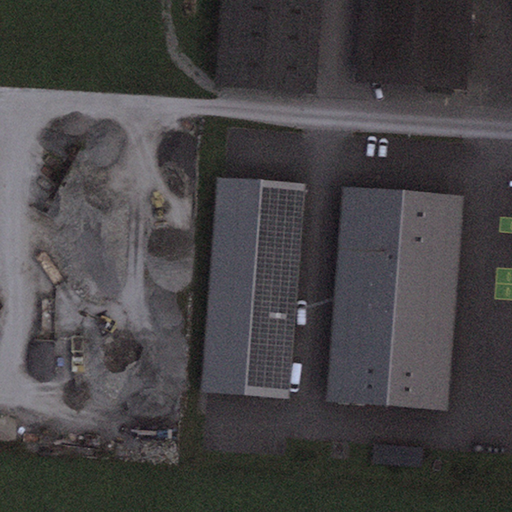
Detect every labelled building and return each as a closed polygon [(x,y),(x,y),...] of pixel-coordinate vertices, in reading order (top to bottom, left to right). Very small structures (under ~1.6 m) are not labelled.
[(251,53),(249,80),(301,84),(306,0),(231,0),(228,51),(251,53)] [(456,0),(376,0),(371,75),(451,80),(456,0)] [(251,53),(228,51),(226,79),(249,80),(251,53)] [(298,193),(223,187),(208,386),(282,392),(298,193)] [(452,204),(352,197),(337,396),(437,404),(452,204)] [(376,448),(373,467),(421,474),(424,455),(376,448)]
